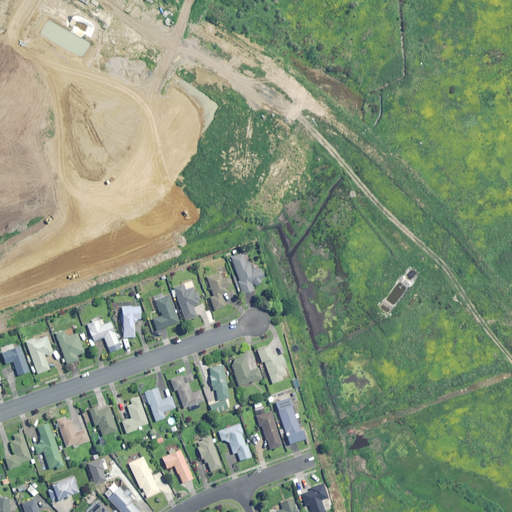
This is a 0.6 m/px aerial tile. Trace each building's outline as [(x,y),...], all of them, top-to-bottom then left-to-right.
[(259,280),(263,279),(260,270),(256,271),(250,269),(248,263),(245,264),(241,253),(228,258),(237,281),(235,282),(241,296),(253,291),(250,284),(251,285),(254,286),(259,285),(260,282),(259,280)] [(212,297),(208,298),(213,312),(224,307),(220,296),(226,293),(225,289),(229,288),(231,284),(229,280),(225,278),(221,280),(219,274),(205,278),(212,297)] [(184,291),(182,285),(173,288),(185,321),(196,317),(192,306),(201,303),(195,287),(184,291)] [(154,300),(158,313),(160,312),(161,316),(160,317),(152,319),(156,331),(178,323),(169,295),(154,300)] [(133,338),(133,322),(136,322),(136,319),(140,319),(140,307),(133,307),(122,307),(122,338),(133,338)] [(93,343),(103,339),(109,353),(120,348),(114,333),(109,322),(104,324),(102,319),(86,325),(90,335),(93,343)] [(77,360),(76,356),(84,353),(78,334),(69,337),(67,330),(56,334),(66,364),(77,360)] [(49,371),(44,355),(45,354),(46,356),(53,353),(47,336),(38,339),(38,337),(26,342),(37,375),(49,371)] [(28,372),(19,347),(1,353),(5,365),(9,363),(12,362),(17,376),(28,372)] [(273,359),(269,347),(256,351),(261,363),(263,362),(271,384),(282,380),(281,377),(286,375),(283,368),(285,367),(281,356),(273,359)] [(248,371),(244,357),(234,360),(232,366),(238,386),(261,379),(258,368),(248,371)] [(216,400),(225,398),(229,397),(223,366),(209,369),(210,375),(208,376),(212,392),(214,391),(216,400)] [(184,384),(181,376),(170,380),(174,391),(177,390),(183,409),(203,401),(199,391),(191,394),(187,383),(184,384)] [(143,403),(148,402),(155,422),(165,419),(162,413),(175,408),(171,397),(161,400),(157,388),(142,394),(142,396),(141,396),(143,403)] [(147,424),(138,397),(130,400),(131,405),(126,406),(131,419),(122,422),(126,434),(136,430),(136,428),(147,424)] [(225,398),(216,400),(207,403),(212,416),(229,410),(225,398)] [(295,419),(288,398),(274,403),(289,445),(304,440),(296,419),(295,419)] [(117,431),(109,407),(97,411),(96,407),(89,410),(94,426),(97,425),(101,436),(117,431)] [(280,446),(269,412),(255,417),(258,426),(261,426),(269,450),(280,446)] [(67,422),(65,417),(56,420),(65,448),(72,445),(73,449),(78,447),(78,445),(89,442),(85,430),(76,433),(71,421),(67,422)] [(52,436),(48,424),(37,428),(42,443),(33,446),(36,455),(43,452),(48,469),(55,467),(56,470),(63,468),(53,435),(52,436)] [(251,457),(249,450),(247,445),(245,446),(241,434),(242,434),(238,424),(218,432),(220,440),(228,443),(232,454),(236,453),(239,461),(251,457)] [(30,460),(22,433),(13,436),(14,441),(10,442),(14,455),(4,458),(8,470),(20,466),(19,464),(30,460)] [(197,447),(201,459),(202,459),(204,463),(206,463),(210,472),(221,468),(210,437),(196,442),(198,447),(197,447)] [(193,478),(189,471),(192,470),(186,458),(184,460),(179,450),(161,459),(167,469),(173,466),(182,484),(193,478)] [(159,492),(142,457),(128,464),(140,489),(141,488),(146,498),(159,492)] [(79,492),(73,477),(51,486),(52,488),(47,490),(52,502),(79,492)] [(33,497),(37,493),(34,489),(37,486),(34,483),(26,490),(33,497)] [(327,498),(323,484),(310,489),(310,491),(300,494),(304,506),(308,505),(310,511),(324,511),(320,500),(327,498)] [(123,493),(118,488),(107,499),(119,511),(140,511),(127,498),(132,494),(127,489),(123,493)] [(0,511),(8,511),(9,499),(1,499),(1,497),(0,496),(0,511)] [(39,511),(35,499),(21,505),(24,511),(39,511)] [(295,511),(292,499),(279,503),(281,510),(274,511),(295,511)]
